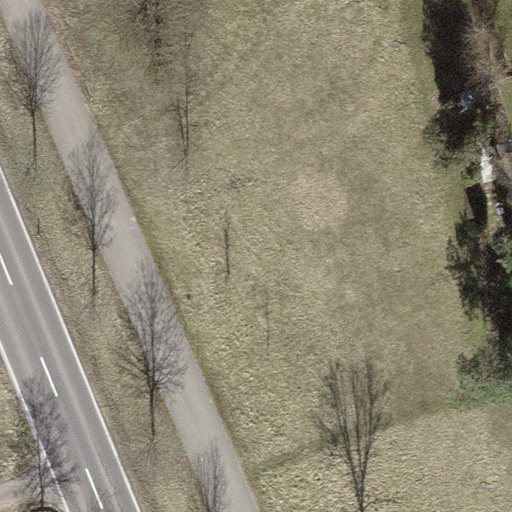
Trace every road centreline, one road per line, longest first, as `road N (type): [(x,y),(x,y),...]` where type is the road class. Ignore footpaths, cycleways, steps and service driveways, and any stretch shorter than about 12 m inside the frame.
road 1 (residential): [(33,0),(246,511)]
road 2 (primary): [(0,216),(119,511)]
